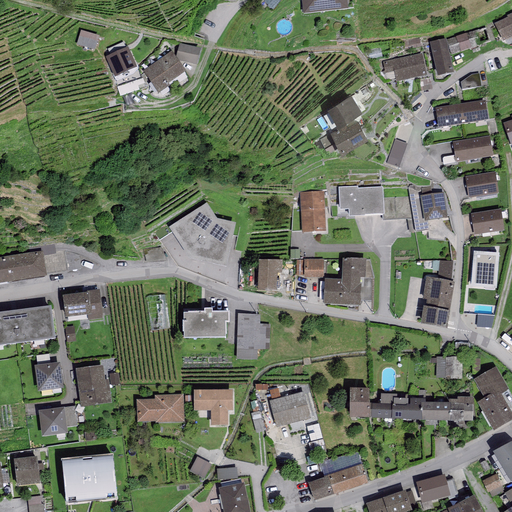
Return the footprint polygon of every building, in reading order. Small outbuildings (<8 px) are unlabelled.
[(348,8),(347,0),(301,0),(303,14),(348,8)] [(511,12),(507,15),(507,17),(494,23),(503,41),(511,36),(511,12)] [(99,36),(80,30),(76,44),(95,50),(99,36)] [(475,30),(446,40),(451,54),(471,48),(471,49),(477,47),(474,38),(477,37),(475,30)] [(446,38),(429,42),(437,76),(453,72),(446,38)] [(110,55),(126,48),(123,42),(107,49),(110,55)] [(200,48),(179,43),(176,56),(179,61),(196,65),(200,48)] [(110,55),(105,56),(114,77),(137,67),(128,47),(126,48),(110,55)] [(172,51),(143,71),(158,93),(170,85),(168,83),(186,71),(179,61),(176,56),(172,51)] [(422,53),(383,62),(385,73),(394,71),(396,81),(426,75),(422,53)] [(471,74),(461,82),(462,89),(481,87),(479,73),(471,74)] [(119,85),(122,93),(142,87),(139,79),(119,85)] [(352,97),(327,111),(338,130),(355,120),(354,119),(362,114),(352,97)] [(485,100),(460,104),(463,123),(488,119),(485,100)] [(460,104),(435,108),(438,127),(463,123),(460,104)] [(511,115),(511,116),(511,119),(503,123),(511,149),(511,115)] [(341,158),(368,141),(356,120),(355,120),(338,130),(330,134),(337,148),(341,158)] [(327,155),(337,148),(330,134),(320,140),(327,155)] [(489,136),(452,141),(455,162),(493,156),(489,136)] [(407,144),(394,140),(387,163),(399,167),(407,144)] [(495,172),(465,177),(468,198),(498,193),(495,172)] [(340,209),(348,209),(349,216),(364,216),(364,214),(382,214),(384,214),(383,198),(382,187),(358,188),(358,186),(339,187),(340,209)] [(324,191),(299,193),(301,233),(326,232),(324,191)] [(443,192),(420,195),(424,220),(447,217),(443,192)] [(410,197),(383,198),(384,214),(382,214),(382,220),(413,219),(410,197)] [(207,202),(168,227),(189,258),(225,267),(236,223),(217,219),(207,202)] [(501,209),(470,214),(474,235),(504,230),(501,209)] [(300,250),(290,250),(290,259),(299,259),(300,250)] [(43,251),(0,257),(0,282),(47,275),(43,251)] [(499,253),(473,251),(470,287),(496,289),(499,253)] [(366,259),(342,258),(341,279),(325,279),(324,304),(360,305),(361,284),(360,284),(360,277),(365,277),(366,259)] [(323,277),(323,259),(304,259),(304,260),(304,275),(304,277),(323,277)] [(282,260),(259,260),(258,290),(276,290),(277,273),(282,273),(282,260)] [(449,310),(454,282),(426,277),(422,299),(426,300),(425,306),(449,310)] [(103,318),(99,289),(87,291),(87,292),(62,295),(65,317),(86,315),(87,320),(103,318)] [(164,295),(146,297),(151,330),(168,328),(164,295)] [(51,306),(0,312),(0,345),(55,338),(51,306)] [(447,328),(449,310),(425,306),(423,306),(420,324),(447,328)] [(212,308),(204,308),(205,312),(183,313),(184,337),(226,337),(226,322),(228,322),(228,311),(212,312),(212,308)] [(260,314),(238,313),(236,359),(257,360),(257,349),(269,350),(270,324),(260,324),(260,314)] [(480,313),(479,325),(494,327),(496,315),(480,313)] [(74,326),(65,327),(67,342),(76,341),(74,326)] [(36,356),(37,365),(50,363),(49,354),(36,356)] [(462,357),(436,357),(436,378),(462,378),(462,357)] [(37,365),(34,366),(38,391),(63,388),(60,362),(50,363),(37,365)] [(103,365),(76,369),(81,407),(111,403),(108,379),(105,380),(103,365)] [(496,367),(473,379),(484,398),(492,394),(494,398),(501,394),(508,390),(496,367)] [(118,373),(109,374),(111,385),(119,384),(118,373)] [(278,388),(269,390),(272,400),(281,397),(278,388)] [(369,388),(350,388),(350,417),(369,417),(369,418),(371,418),(371,403),(369,403),(369,388)] [(233,390),(194,390),(194,411),(211,411),(211,425),(228,425),(228,411),(233,411),(233,390)] [(272,400),(269,401),(276,428),(310,419),(303,392),(281,397),(272,400)] [(154,399),(136,399),(137,422),(155,421),(155,423),(184,422),(183,394),(154,395),(154,399)] [(397,398),(397,394),(381,394),(381,404),(371,403),(371,418),(391,419),(392,405),(393,405),(393,398),(397,398)] [(511,419),(511,413),(501,394),(494,398),(492,394),(484,398),(477,402),(493,431),(511,419)] [(449,399),(449,403),(448,421),(472,421),(472,397),(457,396),(457,399),(449,399)] [(421,402),(425,402),(425,398),(409,398),(409,399),(397,398),(393,398),(393,405),(392,405),(391,419),(422,420),(422,411),(420,411),(421,402)] [(425,402),(421,402),(420,411),(422,411),(422,420),(448,421),(449,403),(425,402)] [(75,406),(64,407),(66,427),(77,426),(75,406)] [(64,407),(38,411),(42,436),(67,433),(66,427),(64,407)] [(260,411),(251,413),(256,433),(265,431),(260,411)] [(511,442),(511,441),(492,451),(511,482),(511,481),(511,442)] [(357,450),(319,463),(324,476),(361,464),(357,450)] [(66,503),(117,498),(112,455),(62,460),(66,503)] [(37,456),(13,459),(17,486),(40,484),(37,456)] [(211,464),(197,457),(189,471),(204,479),(211,464)] [(368,483),(361,464),(324,476),(324,477),(308,483),(314,501),(368,483)] [(236,467),(216,469),(217,480),(237,478),(236,467)] [(444,474),(416,482),(422,503),(450,495),(444,474)] [(496,474),(482,481),(488,493),(489,492),(492,497),(505,490),(496,474)] [(250,511),(244,482),(218,487),(223,511),(250,511)] [(406,493),(405,490),(366,503),(368,511),(406,511),(412,510),(410,505),(415,503),(411,491),(406,493)] [(482,511),(474,495),(459,503),(463,511),(482,511)] [(43,511),(42,497),(27,498),(28,511),(43,511)] [(463,511),(459,503),(447,509),(448,510),(442,511),(463,511)]
